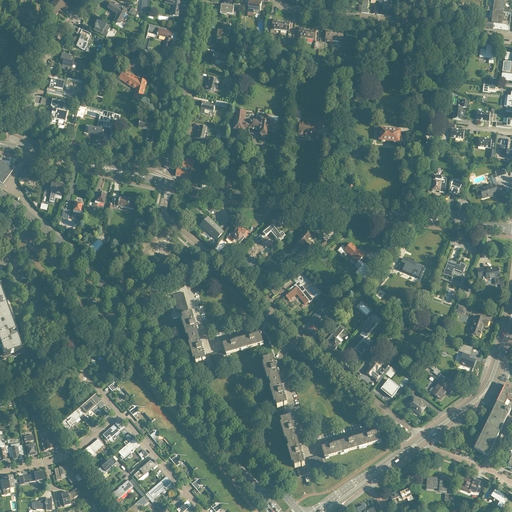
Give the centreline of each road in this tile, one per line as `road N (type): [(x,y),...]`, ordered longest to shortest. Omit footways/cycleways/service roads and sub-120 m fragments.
road 1 (secondary): [(299,511),(110,295),(0,193)]
road 2 (secondary): [(0,215),(74,279),(275,511)]
road 3 (tertiary): [(511,229),(166,182)]
road 4 (residential): [(299,337),(279,361),(302,445),(375,427),(386,412)]
road 5 (residential): [(454,29),(288,9),(281,0)]
road 6 (unclassified): [(163,175),(198,0)]
road 7 (residential): [(271,309),(254,329),(205,341),(187,281),(209,252)]
road 8 (residential): [(20,138),(43,61),(89,0)]
road 9 (tertiary): [(166,182),(17,147)]
road 10 (residential): [(0,470),(68,454),(119,412)]
